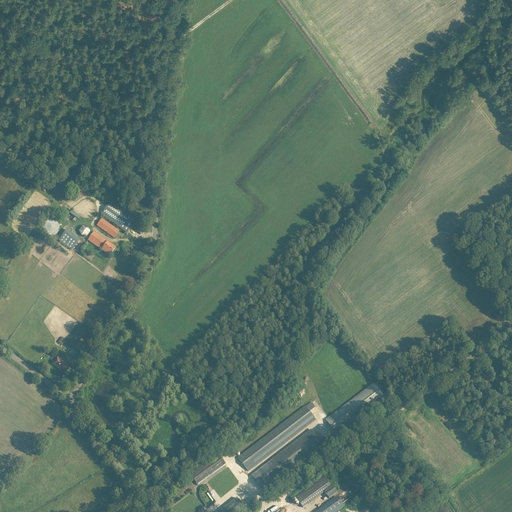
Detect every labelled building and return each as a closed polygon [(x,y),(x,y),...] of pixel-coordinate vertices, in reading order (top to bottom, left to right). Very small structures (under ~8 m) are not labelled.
[(135,221),(110,202),(101,215),(127,233),(135,221)] [(68,213),(77,220),(79,217),(70,210),(68,213)] [(114,238),(119,231),(102,219),(97,226),(114,238)] [(51,220),(50,220),(49,220),(48,221),(47,221),(47,222),(46,222),(45,222),(45,223),(44,224),(44,225),(43,225),(43,226),(43,227),(43,228),(43,229),(43,230),(43,231),(44,231),(44,232),(44,233),(45,233),(45,234),(46,234),(46,235),(47,235),(48,236),(49,236),(50,236),(51,236),(52,236),(53,236),(54,236),(55,235),(56,235),(56,234),(57,234),(57,233),(58,232),(58,231),(59,231),(59,230),(59,229),(59,228),(59,227),(59,226),(58,225),(58,224),(57,223),(56,222),(55,221),(54,221),(53,221),(53,220),(52,220),(51,220)] [(87,227),(82,226),(79,231),(81,236),(87,237),(90,232),(87,227)] [(71,249),(78,237),(63,230),(57,242),(71,249)] [(116,248),(94,232),(88,240),(110,256),(116,248)] [(81,339),(79,342),(80,343),(76,348),(79,351),(85,342),(81,339)] [(68,353),(73,357),(77,352),(72,348),(68,353)] [(57,357),(52,364),(63,372),(68,366),(57,357)] [(326,421),(334,431),(337,435),(385,399),(374,384),(326,421)] [(248,472),(316,420),(310,411),(315,407),(311,402),(306,407),(305,406),(238,458),(248,472)] [(311,430),(251,476),(264,492),(320,449),(321,451),(325,448),(311,430)] [(198,485),(226,464),(219,454),(190,475),(198,485)] [(324,477),(296,498),(303,508),(324,492),(329,499),(337,493),(333,486),(331,487),(324,477)] [(219,480),(216,482),(221,489),(224,487),(219,480)] [(337,496),(315,511),(335,511),(344,506),(337,496)] [(255,499),(249,504),(252,508),(258,503),(255,499)] [(233,502),(219,511),(240,511),(239,510),(233,502)]
